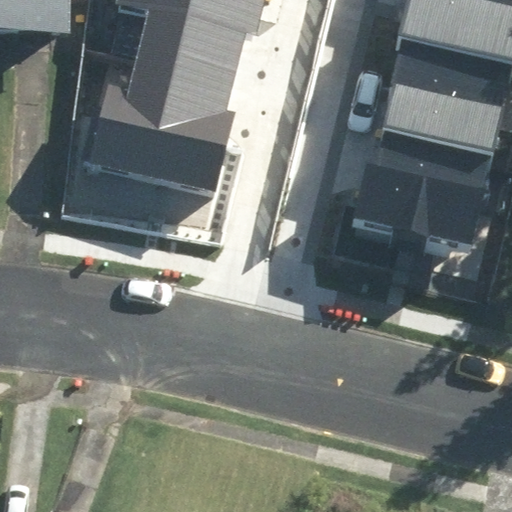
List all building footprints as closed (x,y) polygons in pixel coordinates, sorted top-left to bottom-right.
[(58,0),(0,0),(0,64),(56,66),(58,0)] [(265,0),(116,0),(116,2),(149,10),(139,50),(237,73),(246,32),(257,35),(265,0)] [(511,0),(415,0),(406,43),(511,66),(511,0)] [(511,66),(406,43),(384,137),(491,161),(511,71),(511,66)] [(237,73),(139,50),(131,89),(108,84),(89,161),(217,192),(236,112),(228,110),(237,73)] [(365,163),(352,219),(472,246),(491,161),(384,137),(378,165),(365,163)]
